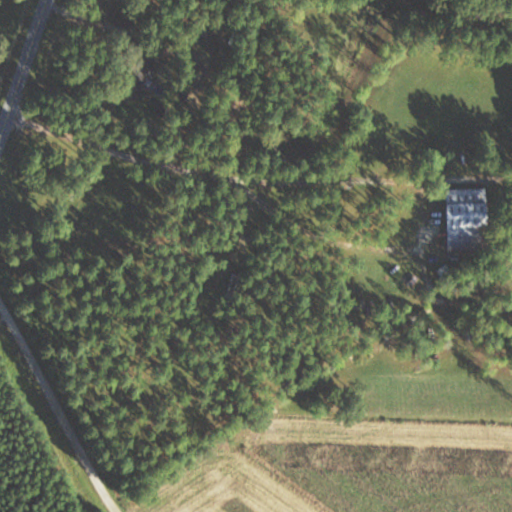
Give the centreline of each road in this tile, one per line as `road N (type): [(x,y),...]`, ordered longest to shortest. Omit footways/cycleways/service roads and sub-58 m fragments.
road 1 (residential): [(6,117),(50,136),(254,181),(459,177)]
road 2 (residential): [(114,511),(0,313)]
road 3 (residential): [(0,134),(42,0)]
